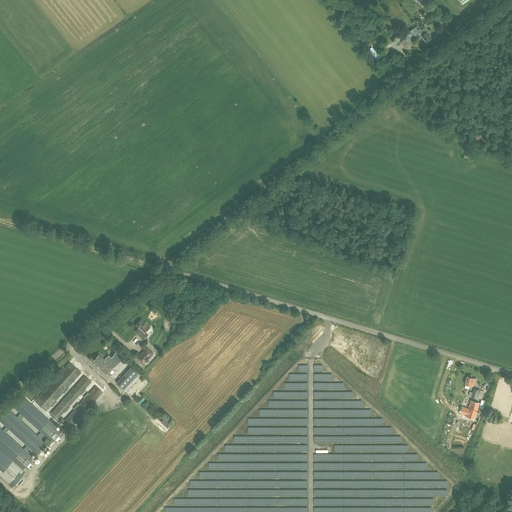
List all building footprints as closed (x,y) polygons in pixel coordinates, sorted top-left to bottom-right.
[(424,27),(422,24),(419,27),(423,31),(420,33),(421,34),(422,36),(421,36),(426,42),(433,37),(428,31),(427,31),(426,30),(427,29),(425,26),(424,27)] [(405,35),(411,42),(421,34),(420,33),(423,31),(419,27),(418,25),(405,35)] [(144,339),(148,334),(146,332),(150,327),(142,319),(136,325),(139,328),(135,331),(144,339)] [(144,364),(154,353),(147,347),(143,351),(141,353),(137,357),(144,364)] [(118,364),(123,359),(116,352),(111,358),(118,364)] [(105,359),(100,354),(94,360),(99,366),(98,367),(107,374),(115,366),(106,358),(105,359)] [(46,411),(82,372),(69,362),(34,400),(46,411)] [(124,390),(139,374),(131,367),(116,383),(124,390)] [(56,420),(92,382),(84,376),(50,414),(56,420)] [(467,376),(465,383),(473,386),(474,382),(475,383),(477,379),(467,376)] [(66,431),(103,392),(96,386),(65,420),(62,417),(60,419),(58,421),(61,424),(60,425),(66,431)] [(52,442),(62,432),(23,396),(13,407),(47,437),(44,441),(8,408),(0,416),(0,421),(38,455),(47,445),(48,445),(51,441),(52,442)] [(479,403),(471,400),(469,409),(463,407),(461,413),(467,415),(467,416),(475,419),(479,403)] [(167,427),(171,423),(166,418),(162,422),(167,427)] [(0,447),(24,469),(34,458),(0,427),(0,447)] [(0,476),(12,487),(25,472),(0,448),(0,476)]
